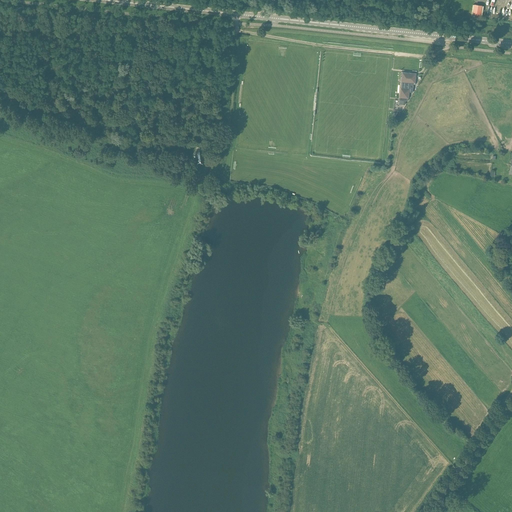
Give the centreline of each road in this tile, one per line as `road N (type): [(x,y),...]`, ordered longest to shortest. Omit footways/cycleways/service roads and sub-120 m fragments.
road 1 (track): [(235,30),(228,137),(168,272),(120,511)]
road 2 (tertiary): [(511,44),(270,17)]
road 3 (track): [(511,28),(333,0)]
road 4 (tertiary): [(270,17),(105,0)]
road 5 (unclassified): [(427,511),(511,393)]
